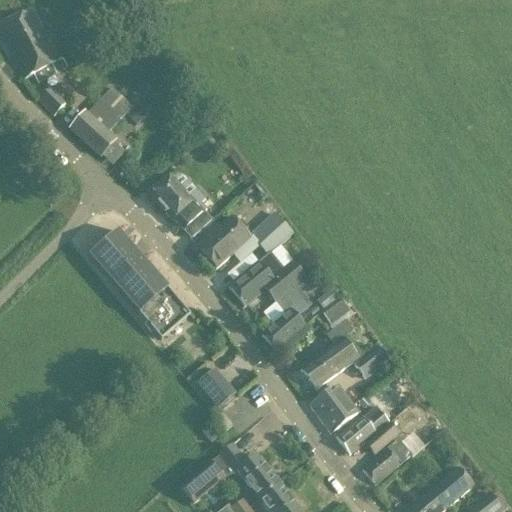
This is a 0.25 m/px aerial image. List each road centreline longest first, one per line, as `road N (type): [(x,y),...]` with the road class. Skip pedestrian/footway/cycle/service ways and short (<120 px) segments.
road 1 (unclassified): [(373,511),(229,327),(103,185)]
road 2 (unclassified): [(0,302),(103,185)]
road 3 (unclassified): [(103,185),(0,72)]
